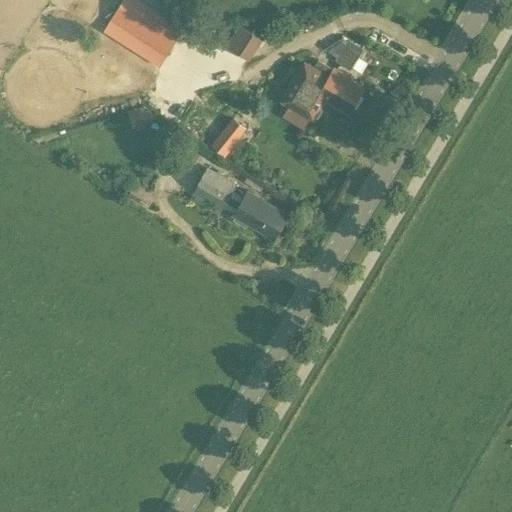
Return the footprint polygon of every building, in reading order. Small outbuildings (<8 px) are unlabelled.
[(154,0),(122,0),(102,31),(160,68),(189,21),(154,0)] [(240,25),(225,47),(248,62),(263,40),(240,25)] [(351,70),(363,48),(348,39),(335,60),(351,70)] [(281,102),(313,121),(325,100),(348,114),(362,89),(346,79),(347,77),(335,70),(334,71),(319,62),(314,69),(304,63),(281,102)] [(149,109),(145,110),(148,121),(155,119),(154,115),(149,109)] [(222,132),(211,146),(225,157),(236,143),(222,132)] [(194,190),(224,209),(238,185),(208,167),(194,190)] [(248,191),(233,217),(273,241),(288,215),(248,191)]
